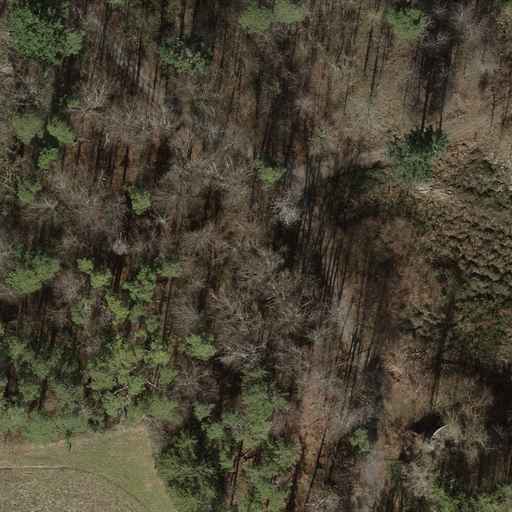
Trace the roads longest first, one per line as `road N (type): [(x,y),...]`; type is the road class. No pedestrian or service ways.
road 1 (track): [(511,100),(483,124),(434,145),(300,167),(252,158),(162,101),(83,0)]
road 2 (track): [(300,167),(364,371),(379,511)]
road 3 (track): [(11,0),(0,122)]
